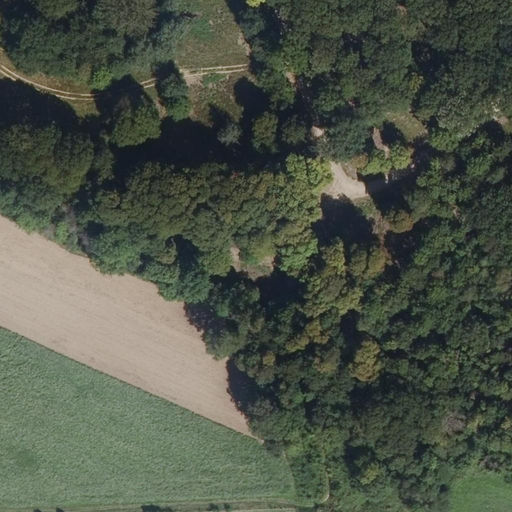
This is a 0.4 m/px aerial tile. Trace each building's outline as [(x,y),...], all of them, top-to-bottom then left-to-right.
[(172,120),(173,111),(161,108),(160,118),(172,120)] [(236,132),(237,122),(225,119),(225,130),(236,132)] [(190,220),(190,202),(164,202),(164,220),(190,220)] [(243,276),(254,252),(238,244),(227,269),(243,276)] [(188,263),(164,252),(159,263),(183,274),(188,263)] [(200,281),(204,271),(188,263),(183,274),(200,281)]
